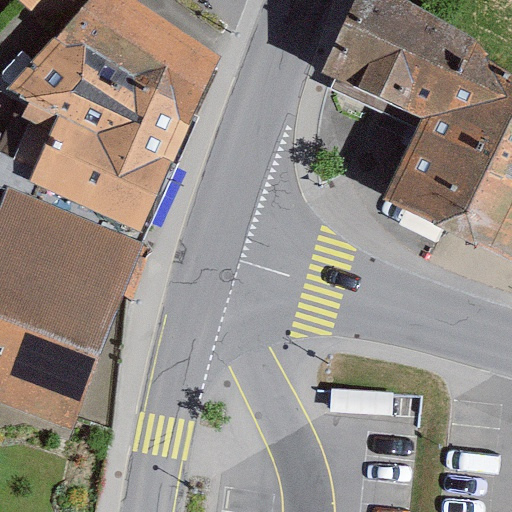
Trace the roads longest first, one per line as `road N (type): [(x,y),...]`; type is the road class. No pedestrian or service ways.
road 1 (tertiary): [(204,252),(511,338)]
road 2 (secondary): [(204,252),(300,0)]
road 3 (secondary): [(147,511),(204,252)]
